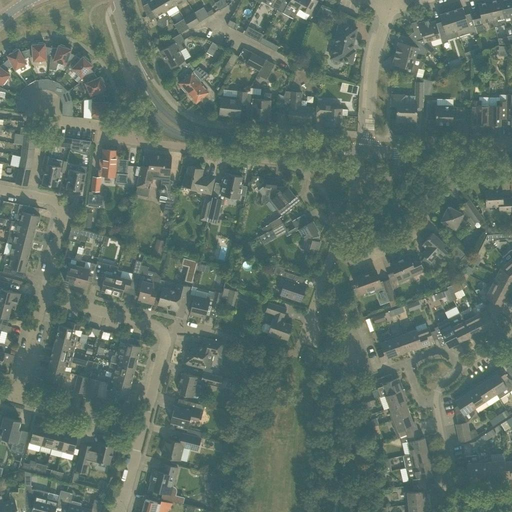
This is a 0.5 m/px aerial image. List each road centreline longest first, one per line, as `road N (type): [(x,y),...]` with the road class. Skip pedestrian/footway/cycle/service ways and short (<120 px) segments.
road 1 (residential): [(358,176),(125,136)]
road 2 (residential): [(296,351),(358,176)]
road 3 (residential): [(41,299),(62,212),(51,201),(0,189)]
road 4 (tertiary): [(359,150),(205,136)]
road 5 (residential): [(363,262),(383,258),(420,231),(443,185),(447,155)]
road 6 (residential): [(369,151),(371,66),(389,6)]
road 7 (residential): [(435,400),(454,490),(476,500),(502,498)]
road 8 (residential): [(165,335),(41,299)]
road 9 (residential): [(143,425),(17,397)]
